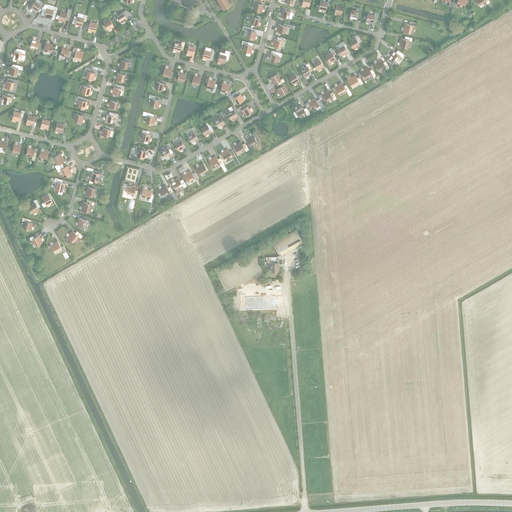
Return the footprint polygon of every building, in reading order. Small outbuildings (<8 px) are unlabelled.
[(39,8),(41,9),(45,4),(39,0),(35,0),(29,10),(32,12),(33,10),(36,12),(39,8)] [(177,0),(179,3),(183,1),(186,7),(194,2),(193,0),(216,0),(220,7),(222,6),(223,8),(230,5),(229,3),(231,1),(229,0),(177,0)] [(322,10),(325,11),(327,3),(321,1),(318,11),(322,12),(322,10)] [(254,10),(263,12),(264,8),(263,8),(263,5),(255,3),(254,10)] [(52,13),(55,14),(57,8),(54,8),(54,6),(48,4),(44,18),(48,19),(48,17),(51,18),(52,13)] [(338,14),(341,15),(343,7),(336,5),(334,15),(337,16),(338,14)] [(357,17),(359,17),(362,8),(357,7),(356,10),(352,9),(349,19),(353,20),(353,18),(356,19),(357,17)] [(290,11),(295,13),(296,10),(290,8),(289,11),(282,9),(281,12),(279,12),(278,15),(288,18),(290,11)] [(66,17),(69,17),(71,10),(68,9),(67,14),(60,12),(58,22),(62,23),(62,21),(65,22),(66,17)] [(127,19),(126,17),(131,14),(126,10),(123,12),(117,15),(115,12),(113,14),(116,19),(118,17),(122,24),(125,22),(124,20),(127,19)] [(373,18),(376,19),(378,13),(375,12),(374,15),(368,13),(365,23),(369,24),(369,22),(372,23),(373,18)] [(79,25),(81,26),(83,18),(77,16),(74,26),(78,27),(79,25)] [(250,23),(260,26),(261,22),(259,22),(260,19),(252,17),(250,23)] [(104,23),(109,32),(112,30),(111,28),(114,27),(110,19),(104,23)] [(413,25),(415,26),(416,23),(410,21),(410,24),(405,23),(404,27),(402,26),(401,30),(411,33),(413,25)] [(92,31),(94,32),(97,24),(90,22),(87,32),(91,33),(92,31)] [(274,30),(284,33),(286,26),(278,24),(277,27),(275,26),(274,30)] [(254,39),(256,40),(257,36),(255,35),(256,33),(250,31),(251,28),(243,26),(242,29),(248,31),(246,37),(250,38),(250,39),(253,40),(254,39)] [(350,42),(355,50),(358,48),(357,47),(360,45),(357,41),(360,39),(357,35),(354,36),(355,38),(350,42)] [(282,41),(285,41),(285,39),(277,36),(276,39),(274,39),(273,41),(271,41),(270,45),(280,47),(282,41)] [(409,40),(411,41),(412,38),(406,36),(406,39),(401,38),(400,42),(398,41),(397,45),(407,48),(409,40)] [(36,53),(38,54),(41,43),(38,42),(39,40),(36,40),(37,38),(33,37),(30,47),(37,48),(36,53)] [(44,50),(52,52),(53,49),(51,49),(52,44),(50,43),(50,41),(46,40),(44,50)] [(180,47),(183,47),(185,42),(182,41),(181,43),(175,42),(172,52),(176,53),(176,51),(179,52),(180,47)] [(243,51),(253,53),(254,49),(252,49),(252,46),(244,44),(243,51)] [(66,61),(68,62),(71,51),(68,50),(69,48),(66,48),(67,46),(63,45),(60,55),(67,56),(66,61)] [(190,54),(193,55),(195,47),(189,45),(186,55),(190,56),(190,54)] [(338,49),(343,58),(346,56),(345,54),(348,52),(343,45),(338,49)] [(74,58),(80,60),(82,52),(80,51),(80,49),(76,48),(74,58)] [(333,61),(335,60),(333,56),(336,54),(332,48),(330,50),(331,52),(325,56),(331,65),(334,63),(333,61)] [(11,53),(10,57),(13,57),(13,58),(13,59),(13,60),(14,61),(15,61),(16,61),(17,60),(17,59),(17,58),(20,59),(22,53),(25,54),(25,51),(20,49),(19,52),(14,51),(13,53),(11,53)] [(404,54),(399,51),(397,49),(395,52),(393,51),(391,54),(389,53),(387,56),(395,62),(400,55),(402,57),(404,54)] [(206,59),(209,59),(211,51),(205,50),(202,60),(206,61),(206,59)] [(219,54),(217,64),(221,65),(221,63),(224,63),(225,58),(228,59),(230,51),(225,50),(224,53),(220,52),(219,54)] [(278,56),(281,56),(282,53),(276,52),(275,55),(270,53),(270,56),(268,55),(267,59),(277,62),(278,56)] [(129,62),(131,63),(132,60),(126,58),(125,61),(121,60),(120,62),(118,62),(117,66),(127,68),(129,62)] [(313,63),(318,72),(322,70),(321,68),(323,67),(319,59),(313,63)] [(386,62),(384,64),(381,60),(378,62),(377,60),(373,62),(378,71),(385,67),(386,69),(389,68),(386,62)] [(301,70),(306,79),(310,77),(309,75),(311,74),(309,69),(311,68),(308,63),(305,64),(307,67),(301,70)] [(6,72),(16,75),(18,68),(20,69),(20,67),(16,66),(16,68),(10,66),(9,69),(7,68),(6,72)] [(168,80),(171,81),(173,75),(170,74),(171,69),(169,68),(169,67),(165,66),(163,75),(169,77),(168,80)] [(86,67),(85,71),(87,71),(85,78),(95,80),(96,76),(94,76),(95,73),(92,72),(90,72),(91,69),(86,67)] [(373,70),(370,72),(368,67),(364,69),(363,67),(360,70),(365,78),(372,74),(373,77),(376,75),(373,70)] [(177,79),(184,81),(186,73),(183,72),(184,70),(180,69),(177,79)] [(125,75),(128,76),(129,73),(123,71),(122,74),(117,73),(116,75),(114,75),(113,79),(123,81),(125,75)] [(192,83),(198,85),(200,77),(198,76),(198,74),(194,73),(192,83)] [(283,78),(280,80),(277,74),(268,79),(270,83),(272,82),(273,84),(278,81),(279,84),(284,81),(283,78)] [(289,77),(294,86),(297,84),(296,82),(299,81),(295,74),(289,77)] [(360,78),(357,79),(355,75),(351,77),(350,75),(347,77),(352,86),(359,82),(360,85),(363,83),(360,78)] [(206,87),(213,89),(215,81),(212,80),(213,78),(209,77),(206,87)] [(4,83),(2,86),(12,89),(14,84),(17,85),(18,81),(9,78),(8,81),(6,80),(5,83),(4,83)] [(220,91),(227,92),(229,84),(226,84),(227,82),(223,81),(220,91)] [(155,88),(164,91),(165,87),(163,86),(164,84),(156,82),(155,88)] [(348,88),(346,90),(341,83),(338,85),(337,83),(333,85),(339,94),(345,90),(347,92),(349,90),(348,88)] [(121,89),(124,89),(125,86),(119,85),(118,88),(114,86),(113,89),(111,89),(110,92),(120,95),(121,89)] [(276,93),(278,96),(287,91),(284,85),(277,90),(278,92),(276,93)] [(81,92),(91,95),(92,91),(90,90),(91,88),(83,86),(81,92)] [(333,93),(331,95),(328,90),(325,92),(324,91),(320,93),(321,94),(319,96),(321,99),(323,98),(325,101),(331,98),(332,101),(336,98),(333,93)] [(10,97),(13,98),(14,95),(8,93),(7,96),(2,95),(2,97),(0,97),(0,101),(9,103),(10,97)] [(240,94),(236,96),(234,93),(231,95),(229,96),(231,99),(233,98),(237,104),(245,99),(243,95),(242,96),(240,94)] [(78,106),(87,109),(88,105),(87,104),(87,102),(82,101),(83,98),(77,96),(77,99),(79,100),(78,106)] [(150,105),(160,108),(161,104),(159,103),(160,101),(152,98),(150,105)] [(322,103),(319,105),(315,98),(311,100),(310,98),(307,100),(308,102),(305,103),(307,107),(310,105),(312,109),(319,105),(320,107),(323,106),(322,103)] [(106,106),(116,109),(118,102),(110,100),(109,103),(107,102),(106,106)] [(238,112),(236,109),(234,104),(231,106),(233,108),(233,110),(227,113),(233,122),(236,120),(235,118),(237,117),(236,115),(239,113),(238,112)] [(236,109),(238,112),(240,110),(244,116),(253,111),(251,107),(249,109),(247,106),(245,107),(244,105),(236,109)] [(307,109),(304,110),(302,106),(298,108),(297,106),(294,108),(299,117),(306,113),(307,115),(310,114),(307,109)] [(19,118),(22,119),(24,111),(21,110),(21,113),(14,111),(11,121),(15,122),(16,120),(18,121),(19,118)] [(114,116),(117,117),(118,114),(112,112),(111,115),(106,114),(106,117),(104,116),(103,120),(112,123),(114,116)] [(214,120),(220,129),(223,127),(222,125),(224,124),(223,122),(226,120),(221,112),(218,114),(220,117),(214,120)] [(74,120),(84,123),(85,119),(83,119),(84,116),(76,114),(74,120)] [(30,124),(33,125),(35,117),(28,115),(26,125),(29,126),(30,124)] [(146,122),(155,125),(156,121),(154,120),(155,118),(147,115),(146,122)] [(44,128),(47,128),(49,120),(42,119),(40,129),(44,130),(44,128)] [(201,128),(206,137),(210,135),(209,133),(211,132),(213,130),(208,121),(205,122),(207,125),(201,128)] [(59,132),(61,132),(64,124),(57,123),(54,132),(58,134),(59,132)] [(111,130),(113,130),(113,128),(109,127),(108,129),(103,128),(102,130),(100,130),(99,134),(109,136),(111,130)] [(188,136),(193,145),(196,143),(195,141),(198,140),(197,138),(199,136),(194,127),(191,128),(194,132),(188,136)] [(141,139),(151,142),(152,138),(150,137),(151,134),(146,133),(146,131),(142,129),(141,132),(143,132),(141,139)] [(246,138),(250,146),(257,141),(252,133),(248,135),(249,136),(246,138)] [(175,143),(180,152),(183,150),(182,149),(185,147),(182,143),(185,141),(182,136),(179,138),(180,140),(175,143)] [(246,144),(243,146),(240,141),(237,143),(236,142),(233,144),(238,153),(244,149),(246,151),(249,149),(246,144)] [(12,151),(19,153),(21,145),(18,145),(19,143),(15,142),(12,151)] [(169,150),(171,148),(168,143),(166,145),(167,148),(162,151),(167,160),(170,158),(169,156),(172,155),(169,150)] [(31,159),(35,160),(36,154),(33,154),(34,149),(32,148),(32,146),(28,145),(26,155),(32,157),(31,159)] [(38,158),(46,160),(48,152),(44,151),(45,149),(41,148),(38,158)] [(137,156),(146,159),(147,155),(146,154),(146,151),(138,149),(137,156)] [(225,160),(232,156),(228,149),(224,151),(223,149),(220,151),(225,160)] [(62,152),(53,158),(57,164),(55,166),(56,169),(61,166),(60,163),(64,160),(62,157),(64,156),(62,152)] [(221,159),(218,160),(215,156),(212,158),(211,156),(208,158),(213,167),(219,163),(221,166),(224,164),(221,159)] [(200,174),(207,170),(203,163),(200,165),(199,163),(195,165),(200,174)] [(67,166),(63,168),(61,166),(56,169),(58,172),(60,170),(64,177),(73,172),(71,168),(69,169),(67,166)] [(196,173),(193,175),(191,170),(187,172),(186,171),(183,173),(188,182),(195,178),(196,180),(199,178),(196,173)] [(99,174),(102,174),(102,172),(98,171),(97,173),(91,172),(90,175),(88,175),(87,179),(89,179),(88,182),(92,183),(93,180),(97,181),(99,174)] [(55,189),(65,192),(66,188),(64,187),(65,184),(60,182),(61,179),(55,178),(54,181),(57,181),(55,189)] [(183,180),(181,182),(178,178),(175,180),(174,178),(170,180),(175,189),(182,185),(184,187),(186,186),(183,180)] [(136,186),(132,185),(132,183),(128,182),(128,184),(123,183),(122,187),(127,188),(126,192),(133,194),(132,197),(136,198),(137,192),(134,191),(136,186)] [(95,188),(98,189),(98,187),(94,185),(93,188),(87,186),(86,190),(84,190),(83,194),(93,196),(95,188)] [(171,188),(168,189),(166,185),(162,187),(161,185),(158,187),(163,196),(170,192),(171,195),(174,193),(171,188)] [(148,201),(151,202),(153,196),(150,195),(151,190),(147,189),(148,187),(144,186),(141,196),(149,198),(148,201)] [(42,198),(48,207),(51,205),(50,203),(52,202),(48,195),(42,198)] [(29,206),(34,215),(38,213),(37,211),(39,210),(38,208),(40,206),(36,199),(33,200),(35,203),(29,206)] [(91,204),(94,205),(94,202),(89,200),(88,203),(83,202),(82,206),(80,205),(79,209),(89,212),(91,204)] [(87,220),(90,220),(90,218),(84,216),(84,219),(79,218),(78,222),(76,221),(75,225),(85,227),(87,220)] [(23,227),(33,230),(34,226),(32,226),(33,223),(28,222),(28,219),(23,217),(22,220),(25,221),(23,227)] [(274,241),(281,254),(303,241),(295,228),(274,241)] [(78,232),(76,234),(72,231),(70,234),(68,232),(65,235),(73,242),(78,236),(80,238),(83,236),(78,232)] [(42,237),(40,238),(39,235),(34,238),(32,236),(29,238),(31,240),(32,240),(35,245),(44,240),(42,237)] [(54,252),(61,248),(57,241),(54,243),(53,241),(49,243),(54,252)] [(278,261),(277,262),(277,256),(267,256),(267,262),(270,262),(270,271),(278,271),(278,261)] [(245,309),(275,308),(275,296),(245,297),(245,309)]
